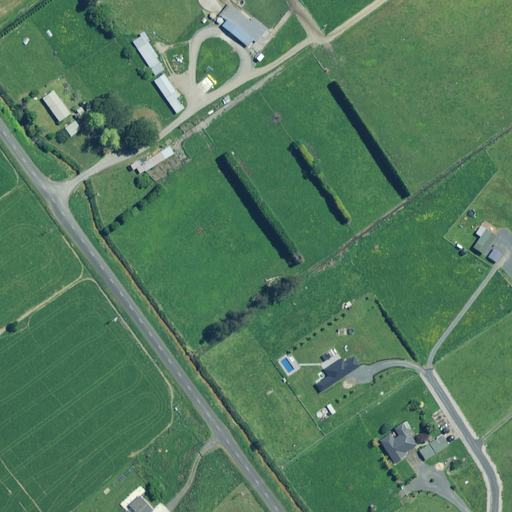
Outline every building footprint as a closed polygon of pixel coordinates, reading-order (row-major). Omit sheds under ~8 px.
[(249,21),(229,4),(220,15),(227,21),(223,27),(247,47),(253,40),(256,43),(267,29),(252,17),(249,21)] [(217,15),(212,11),(208,17),(213,21),(217,15)] [(224,20),(219,16),(216,21),(221,25),(224,20)] [(150,40),(144,31),(139,35),(141,36),(133,41),(155,75),(164,70),(156,58),(157,56),(148,42),(150,40)] [(264,56),(260,53),(255,60),(259,63),(264,56)] [(176,91),(164,73),(154,80),(166,98),(167,100),(176,113),(183,109),(176,99),(179,96),(177,93),(176,91)] [(214,84),(208,78),(198,86),(205,93),(214,84)] [(70,114),(53,91),(42,98),(59,122),(70,114)] [(81,129),(75,121),(65,128),(71,137),(81,129)] [(160,153),(165,160),(174,154),(170,147),(160,153)] [(165,160),(160,153),(141,165),(137,160),(129,165),(132,170),(136,168),(140,174),(144,172),(165,160)] [(503,225),(497,216),(491,220),(498,229),(503,225)] [(485,230),(484,232),(479,229),(475,235),(480,238),(473,248),(483,255),(495,237),(485,230)] [(502,255),(494,249),(488,258),(496,263),(502,255)] [(416,445),(403,425),(395,430),(399,435),(394,439),(390,433),(379,440),(394,463),(406,456),(404,453),(416,445)] [(448,446),(441,436),(427,445),(425,442),(417,448),(425,460),(448,446)] [(135,499),(132,496),(126,501),(131,507),(125,511),(151,511),(153,511),(139,496),(135,499)]
